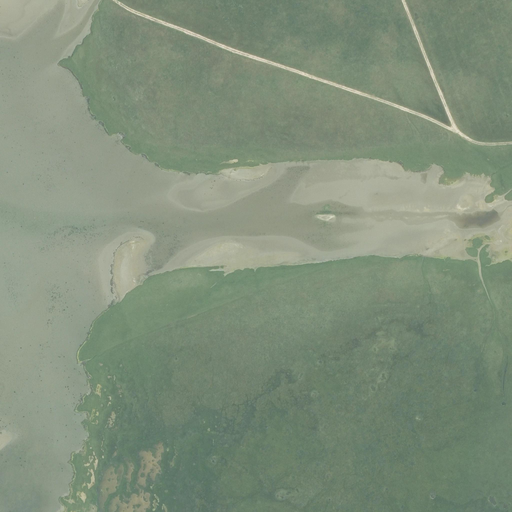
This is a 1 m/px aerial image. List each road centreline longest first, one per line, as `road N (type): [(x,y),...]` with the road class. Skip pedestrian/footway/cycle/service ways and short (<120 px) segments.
road 1 (track): [(511,142),(473,142),(416,113),(114,0)]
road 2 (track): [(403,0),(456,132)]
